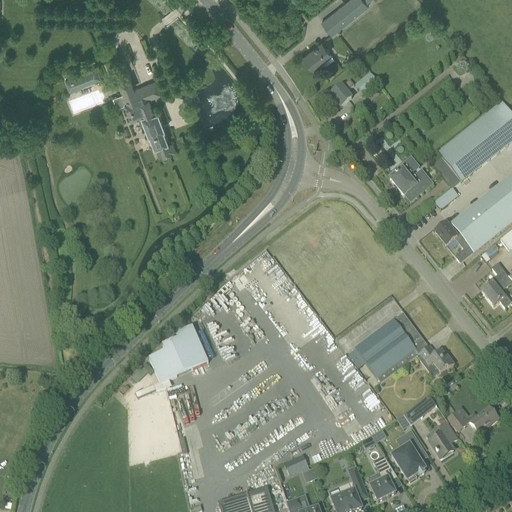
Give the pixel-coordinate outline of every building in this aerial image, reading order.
[(366,5),(362,0),(350,0),(321,23),(331,36),(368,8),(366,5)] [(314,71),(321,66),(318,63),(329,54),(321,43),(303,57),(314,71)] [(460,71),(468,65),(461,56),(453,63),(460,71)] [(96,68),(64,80),(69,93),(82,89),(81,87),(100,80),(96,68)] [(370,75),(355,87),(363,96),(378,85),(370,75)] [(130,80),(118,84),(126,104),(123,105),(131,123),(141,119),(148,138),(149,137),(154,150),(155,149),(159,158),(175,152),(172,143),(168,145),(163,131),(164,131),(157,113),(154,115),(148,100),(162,95),(156,81),(133,89),(130,80)] [(340,109),(348,103),(351,100),(346,94),(354,88),(349,82),(342,88),(341,88),(330,97),(340,109)] [(511,115),(502,103),(437,154),(441,160),(432,168),(451,192),(511,142),(511,115)] [(409,194),(414,201),(432,186),(421,173),(414,178),(404,165),(393,174),(395,177),(390,181),(404,198),(409,194)] [(445,225),(442,228),(434,234),(446,248),(455,240),(460,246),(459,247),(463,252),(454,259),(460,266),(511,224),(511,177),(452,226),(456,231),(452,234),(445,225)] [(440,210),(460,198),(455,190),(435,202),(440,210)] [(511,250),(511,232),(500,242),(509,253),(511,250)] [(511,275),(508,279),(497,266),(491,271),(498,279),(481,293),(493,309),(499,304),(504,310),(511,305),(502,293),(511,285),(511,275)] [(403,315),(395,321),(354,351),(380,386),(418,358),(413,353),(415,351),(411,347),(421,339),(403,315)] [(160,386),(162,391),(170,389),(167,383),(208,365),(196,338),(192,329),(176,336),(178,341),(162,348),(165,354),(149,361),(153,370),(160,386)] [(433,366),(440,375),(447,370),(448,371),(454,367),(447,357),(445,359),(441,353),(442,352),(435,357),(429,349),(428,349),(421,339),(411,347),(415,351),(413,353),(418,358),(419,357),(428,369),(433,366)] [(151,376),(154,373),(145,365),(131,380),(135,385),(141,379),(146,373),(151,376)] [(429,397),(403,417),(409,427),(436,407),(429,397)] [(498,421),(488,409),(469,424),(479,436),(498,421)] [(446,421),(457,434),(466,427),(455,414),(446,421)] [(403,417),(396,421),(402,431),(409,427),(403,417)] [(434,433),(434,434),(426,439),(429,444),(435,453),(441,461),(453,453),(449,446),(456,441),(446,425),(434,433)] [(401,451),(391,458),(393,462),(407,484),(408,483),(409,485),(416,481),(415,478),(418,477),(419,478),(424,475),(423,473),(425,472),(415,456),(422,451),(411,434),(399,441),(405,449),(401,452),(401,451)] [(183,439),(179,441),(182,456),(183,456),(187,455),(183,439)] [(365,442),(370,449),(375,447),(370,439),(365,442)] [(378,475),(366,481),(369,488),(377,504),(383,501),(384,501),(389,499),(389,498),(395,495),(390,484),(397,480),(383,459),(373,464),(378,475)] [(334,511),(358,511),(362,511),(359,504),(368,501),(355,469),(355,470),(348,473),(352,484),(338,490),(341,497),(330,502),(334,511)] [(310,472),(314,482),(318,481),(314,470),(310,472)] [(306,485),(314,482),(310,472),(302,475),(302,476),(306,485)] [(269,511),(264,495),(222,508),(223,511),(269,511)] [(310,511),(302,511),(299,501),(287,505),(289,511),(318,511),(318,510),(310,511)]
